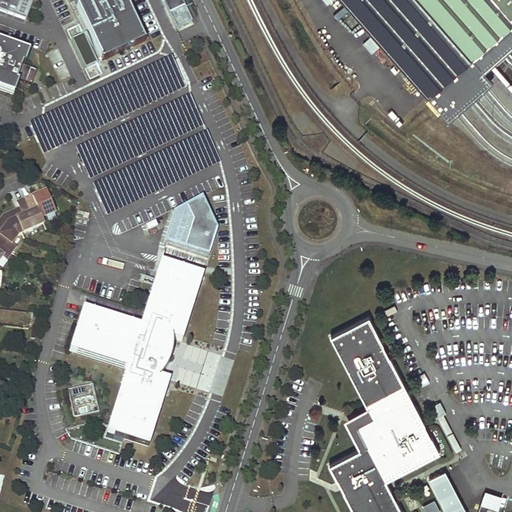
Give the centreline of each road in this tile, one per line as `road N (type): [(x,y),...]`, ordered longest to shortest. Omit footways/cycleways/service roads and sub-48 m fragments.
road 1 (tertiary): [(225,511),(298,271)]
road 2 (tertiary): [(282,170),(199,0)]
road 3 (residential): [(370,229),(511,261)]
